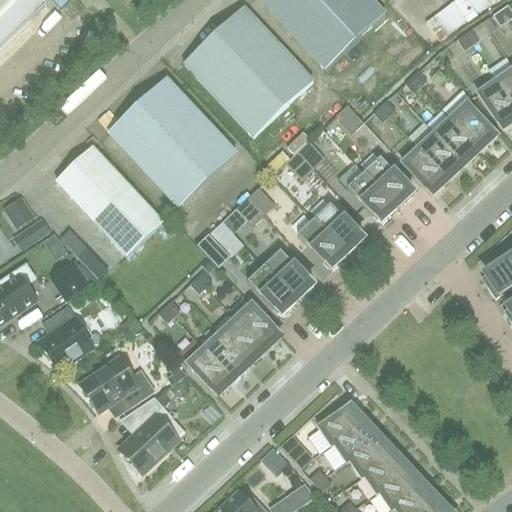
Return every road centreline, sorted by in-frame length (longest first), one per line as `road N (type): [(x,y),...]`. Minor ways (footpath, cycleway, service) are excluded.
road 1 (residential): [(165,511),(441,255)]
road 2 (unclassified): [(195,0),(0,181)]
road 3 (residential): [(115,511),(0,405)]
road 4 (residential): [(441,255),(511,359)]
